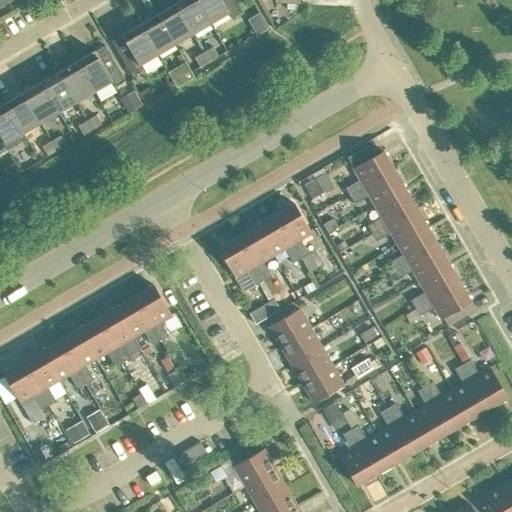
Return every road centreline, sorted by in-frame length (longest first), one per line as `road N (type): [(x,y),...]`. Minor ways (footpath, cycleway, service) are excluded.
road 1 (residential): [(55,511),(271,384),(163,199)]
road 2 (residential): [(163,199),(391,67)]
road 3 (residential): [(0,294),(163,199)]
road 4 (residential): [(416,112),(511,275)]
